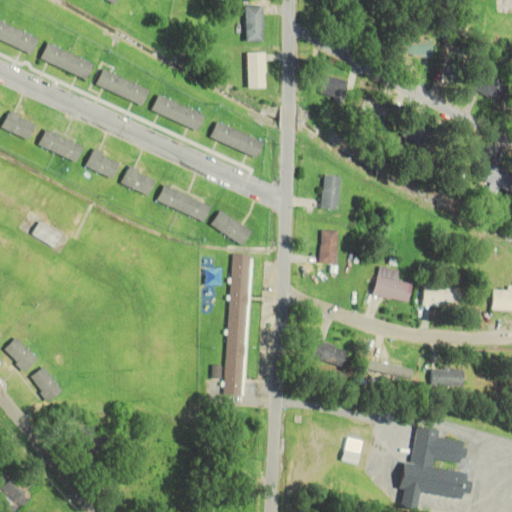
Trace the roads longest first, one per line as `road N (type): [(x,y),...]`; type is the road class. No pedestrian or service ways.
road 1 (residential): [(272,511),(289,0)]
road 2 (residential): [(285,200),(0,73)]
road 3 (residential): [(511,138),(289,30)]
road 4 (residential): [(511,334),(437,335),(356,321),(284,294)]
road 5 (residential): [(92,511),(0,397)]
